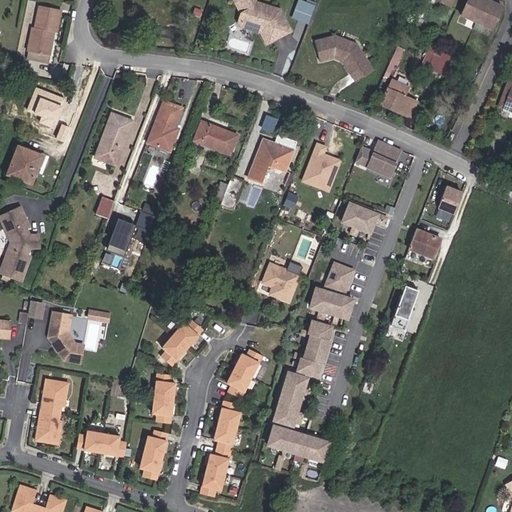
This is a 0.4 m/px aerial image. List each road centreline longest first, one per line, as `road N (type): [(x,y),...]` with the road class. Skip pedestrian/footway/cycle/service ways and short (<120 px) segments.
road 1 (residential): [(83,0),(83,36),(102,54),(237,76),(384,129),(511,190)]
road 2 (unknown): [(112,57),(66,173),(41,210)]
road 3 (residential): [(169,508),(206,369),(220,348)]
road 4 (residential): [(14,453),(169,508)]
road 5 (unknown): [(511,27),(449,159)]
